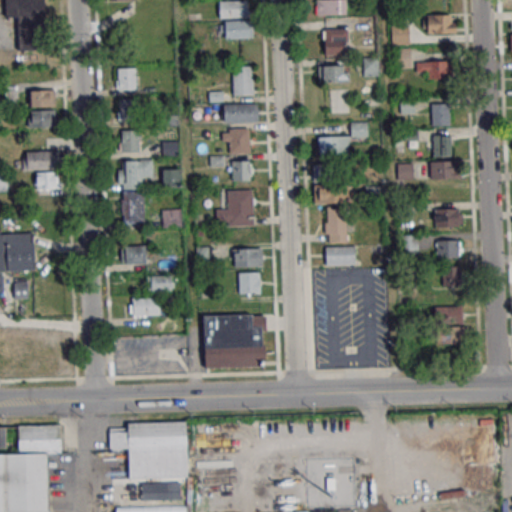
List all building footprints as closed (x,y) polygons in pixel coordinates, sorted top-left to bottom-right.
[(5,0),(5,17),(17,17),(18,50),(45,50),(44,0),(5,0)] [(218,0),(218,17),(248,17),(248,0),(218,0)] [(346,0),(314,0),(315,14),(347,14),(346,0)] [(455,14),(423,14),(423,32),(455,32),(455,14)] [(397,40),(408,40),(408,26),(397,26),(397,40)] [(323,54),(347,54),(347,29),(323,29),(323,54)] [(394,68),(410,68),(410,49),(394,49),(394,68)] [(364,74),(377,74),(377,58),(364,58),(364,74)] [(451,59),(415,59),(415,73),(426,73),(426,78),(451,78),(451,59)] [(232,65),(232,95),(253,95),(253,65),(232,65)] [(318,81),(349,81),(349,65),(318,65),(318,81)] [(116,89),(135,89),(135,67),(116,67),(116,89)] [(29,106),(53,106),(53,90),(29,90),(29,106)] [(347,112),(347,92),(338,92),(338,99),(332,99),(332,112),(347,112)] [(118,121),(138,121),(138,99),(118,99),(118,121)] [(414,99),(400,99),(400,112),(414,112),(414,99)] [(258,103),(223,103),(223,122),(258,122),(258,103)] [(431,103),(431,125),(450,125),(450,103),(431,103)] [(55,109),(28,109),(28,127),(55,127),(55,109)] [(366,136),(367,123),(353,122),(352,135),(366,136)] [(226,128),(226,153),(250,153),(250,128),(226,128)] [(119,152),(139,152),(139,129),(119,129),(119,152)] [(451,134),(432,134),(432,155),(451,155),(451,134)] [(349,154),(349,135),(315,135),(315,154),(349,154)] [(162,154),(179,154),(179,140),(162,140),(162,154)] [(22,151),(22,169),(58,169),(58,151),(22,151)] [(143,187),(143,177),(152,177),(152,159),(118,159),(118,187),(143,187)] [(229,180),(251,180),(251,160),(229,160),(229,180)] [(459,178),(459,160),(429,160),(429,178),(459,178)] [(413,162),(397,162),(397,179),(413,179),(413,162)] [(352,202),(352,182),(341,182),(341,164),(313,164),(314,202),(352,202)] [(180,187),(180,168),(162,168),(162,187),(180,187)] [(35,189),(59,189),(59,171),(35,171),(35,189)] [(377,197),(380,189),(368,185),(365,194),(377,197)] [(216,205),(216,226),(253,226),(253,189),(225,189),(225,205),(216,205)] [(121,191),(121,222),(144,222),(143,191),(121,191)] [(347,242),(347,207),(325,207),(325,242),(347,242)] [(180,208),(162,208),(162,226),(180,226),(180,208)] [(464,208),(434,208),(434,226),(464,226),(464,208)] [(35,273),(34,232),(0,233),(0,289),(11,290),(11,299),(28,298),(27,273),(35,273)] [(435,238),(435,257),(459,257),(459,238),(435,238)] [(145,245),(123,245),(123,265),(145,265),(145,245)] [(355,264),(355,246),(324,246),(324,265),(355,264)] [(262,248),(232,248),(232,267),(262,267),(262,248)] [(461,266),(442,266),(442,286),(461,286),(461,266)] [(237,293),(260,293),(260,272),(237,272),(237,293)] [(146,290),(174,290),(174,275),(146,275),(146,290)] [(160,315),(160,297),(129,297),(129,315),(160,315)] [(463,305),(436,305),(436,324),(463,324),(463,305)] [(266,367),(265,313),(202,313),(203,368),(266,367)] [(464,326),(434,326),(434,343),(464,343),(464,326)] [(128,478),(186,477),(186,422),(109,423),(109,449),(128,449),(128,478)] [(0,511),(48,511),(47,453),(60,453),(60,426),(18,426),(19,452),(6,452),(5,427),(0,427),(0,511)]
